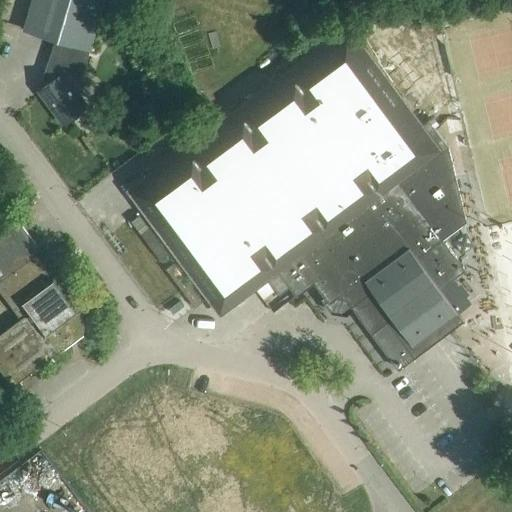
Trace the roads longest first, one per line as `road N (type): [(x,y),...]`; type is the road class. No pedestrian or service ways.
road 1 (residential): [(398,511),(312,394),(287,378),(153,340)]
road 2 (residential): [(153,340),(0,121)]
road 3 (residential): [(153,340),(0,454)]
